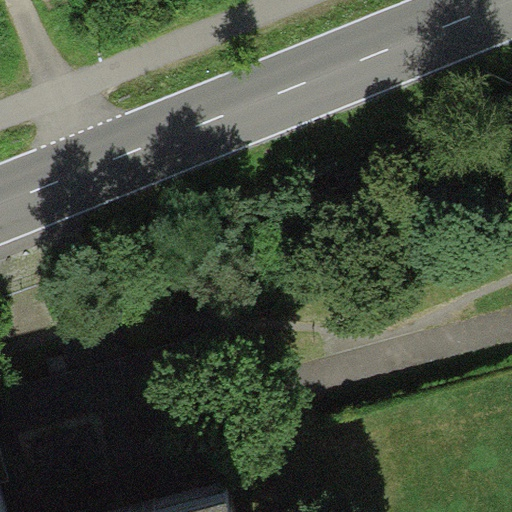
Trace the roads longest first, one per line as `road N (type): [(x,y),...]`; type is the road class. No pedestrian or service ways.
road 1 (primary): [(0,208),(511,0)]
road 2 (track): [(18,0),(92,171)]
